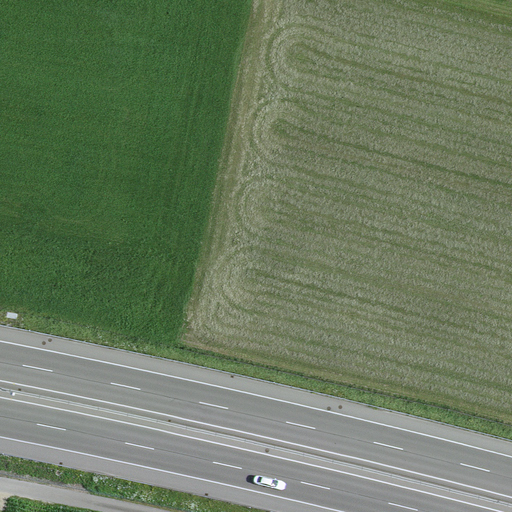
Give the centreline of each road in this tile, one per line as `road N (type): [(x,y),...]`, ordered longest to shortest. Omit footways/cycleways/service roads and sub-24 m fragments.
road 1 (motorway): [(511,477),(0,361)]
road 2 (motorway): [(0,415),(408,511)]
